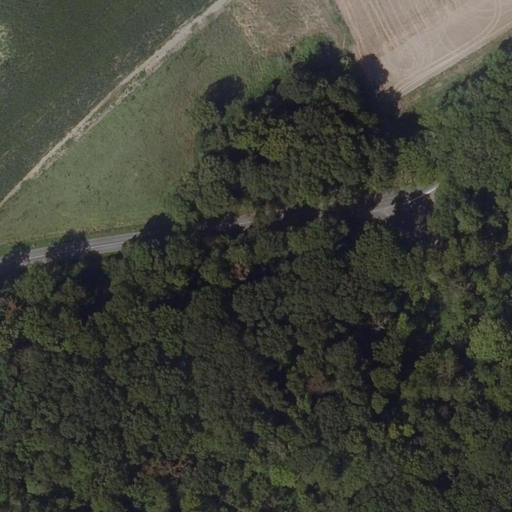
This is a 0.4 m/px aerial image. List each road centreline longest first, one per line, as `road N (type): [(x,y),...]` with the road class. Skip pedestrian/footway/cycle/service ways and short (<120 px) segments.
road 1 (tertiary): [(403,199),(97,246),(0,273)]
road 2 (track): [(305,0),(354,63),(403,199)]
road 3 (unclassified): [(403,199),(436,259),(511,252)]
road 4 (tertiary): [(511,120),(403,199)]
